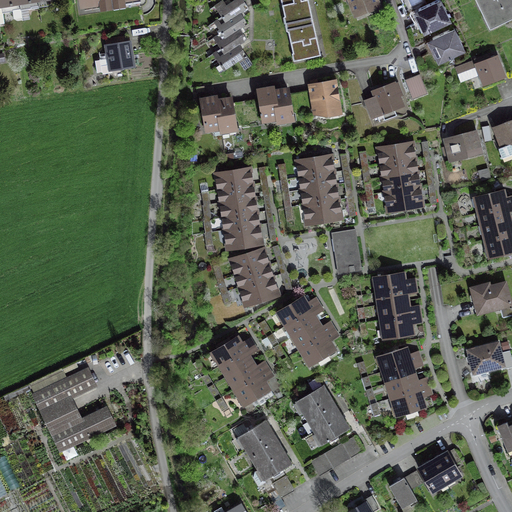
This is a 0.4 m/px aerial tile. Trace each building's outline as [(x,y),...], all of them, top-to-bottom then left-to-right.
[(12,6),(20,4),(19,0),(0,0),(3,13),(13,11),(12,6)] [(31,3),(38,2),(38,0),(19,0),(20,4),(21,10),(32,9),(31,3)] [(218,6),(216,6),(223,17),(227,22),(241,13),(248,8),(242,0),(240,0),(230,7),(226,0),(218,6)] [(281,0),(287,24),(316,18),(312,0),(281,0)] [(380,0),(353,0),(359,14),(382,5),(380,0)] [(437,0),(418,9),(428,30),(454,18),(445,0),(437,0)] [(511,0),(481,0),(495,27),(511,19),(511,0)] [(223,31),(227,37),(242,28),(248,24),(241,13),(227,22),(223,17),(216,21),(223,31)] [(325,56),(316,18),(287,24),(295,62),(325,56)] [(221,47),(226,53),(241,43),(248,38),(242,28),(227,37),(223,31),(215,36),(221,47)] [(456,29),(429,41),(439,63),(466,50),(456,29)] [(127,37),(108,40),(110,58),(100,59),(97,62),(96,66),(98,70),(102,72),(113,70),(112,67),(132,64),(127,37)] [(212,53),(224,73),(240,62),(246,72),(255,66),(249,58),(247,59),(244,55),(248,53),(241,43),(226,53),(221,47),(212,53)] [(487,85),(508,77),(500,55),(479,62),(487,85)] [(474,62),(457,68),(462,82),(479,75),(474,62)] [(419,77),(404,83),(413,104),(428,97),(419,77)] [(339,79),(311,84),(317,118),(345,113),(339,79)] [(376,95),(363,100),(372,121),(409,106),(399,80),(374,91),(376,95)] [(275,88),(256,91),(262,128),(276,126),(274,110),(279,109),(276,92),(275,88)] [(274,110),(278,129),(297,125),(289,90),(276,92),(279,109),(274,110)] [(218,98),(199,101),(204,137),(219,135),(217,118),(221,117),(218,101),(218,98)] [(239,136),(233,99),(218,101),(221,117),(217,118),(219,135),(220,139),(239,136)] [(255,101),(248,102),(250,113),(257,112),(255,101)] [(248,102),(240,103),(242,114),(250,113),(248,102)] [(511,120),(494,127),(502,148),(511,144),(511,120)] [(480,129),(445,137),(450,162),(485,154),(480,129)] [(382,164),(419,159),(417,141),(380,146),(382,164)] [(301,177),(337,171),(334,153),(298,159),(301,177)] [(421,171),(419,159),(382,164),(384,176),(421,171)] [(215,173),(218,191),(256,185),(253,167),(215,173)] [(339,184),(337,171),(301,177),(303,189),(339,184)] [(423,187),(421,171),(384,176),(386,192),(423,187)] [(341,200),(339,184),(303,189),(306,205),(341,200)] [(258,198),(256,185),(218,191),(220,204),(258,198)] [(426,207),(423,187),(386,192),(388,212),(426,207)] [(480,213),(511,205),(511,196),(510,197),(508,189),(476,197),(480,213)] [(260,212),(258,198),(220,204),(222,218),(260,212)] [(344,218),(341,200),(306,205),(309,224),(344,218)] [(511,205),(480,213),(483,225),(511,218),(511,205)] [(262,225),(260,212),(222,218),(224,231),(262,225)] [(511,218),(483,225),(487,240),(511,233),(511,218)] [(265,243),(262,225),(224,231),(227,249),(265,243)] [(356,230),(333,234),(341,276),(364,272),(356,230)] [(511,233),(487,240),(492,259),(511,253),(511,233)] [(232,258),(237,276),(272,265),(267,248),(232,258)] [(276,277),(272,265),(237,276),(241,288),(276,277)] [(377,293),(419,286),(418,278),(410,280),(408,271),(374,277),(377,293)] [(281,296),(276,277),(241,288),(247,307),(281,296)] [(493,282),(470,287),(478,316),(503,310),(505,318),(511,315),(511,292),(509,282),(494,286),(493,282)] [(420,294),(419,286),(377,293),(380,306),(413,300),(413,295),(420,294)] [(286,326),(320,305),(316,298),(311,302),(307,295),(303,297),(278,313),(286,326)] [(415,307),(413,300),(380,306),(382,321),(423,314),(422,305),(415,307)] [(325,311),(320,305),(286,326),(294,338),(322,320),(319,315),(325,311)] [(425,324),(423,314),(382,321),(386,340),(418,334),(416,325),(425,324)] [(326,326),(322,320),(294,338),(302,350),(336,329),(332,322),(326,326)] [(340,336),(336,329),(302,350),(313,368),(341,350),(334,340),(340,336)] [(213,352),(221,365),(255,343),(252,337),(244,342),(240,336),(213,352)] [(501,341),(469,349),(475,374),(511,365),(511,352),(511,349),(503,351),(501,341)] [(259,350),(255,343),(221,365),(228,376),(256,359),(253,354),(259,350)] [(383,371),(423,358),(421,351),(414,354),(411,346),(378,357),(383,371)] [(426,365),(423,358),(383,371),(387,385),(420,374),(418,368),(426,365)] [(260,365),(256,359),(228,376),(237,390),(272,369),(267,361),(260,365)] [(276,376),(272,369),(237,390),(246,406),(275,389),(270,380),(276,376)] [(88,371),(36,396),(60,447),(112,423),(105,407),(79,419),(69,398),(95,386),(88,371)] [(422,380),(420,374),(387,385),(392,398),(433,384),(430,377),(422,380)] [(436,393),(433,384),(392,398),(398,416),(426,406),(423,397),(436,393)] [(307,417),(335,399),(327,385),(298,402),(307,417)] [(374,397),(370,398),(375,414),(380,412),(374,397)] [(345,415),(335,399),(307,417),(316,432),(345,415)] [(345,415),(316,432),(324,445),(352,428),(345,415)] [(250,451),(278,434),(270,420),(241,437),(250,451)] [(511,426),(511,423),(500,427),(511,453),(511,426)] [(288,450),(278,434),(250,451),(259,467),(288,450)] [(351,440),(358,453),(365,449),(358,436),(351,440)] [(351,440),(345,443),(352,456),(358,453),(351,440)] [(334,467),(352,456),(345,443),(326,454),(334,467)] [(296,464),(288,450),(259,467),(267,481),(296,464)] [(451,450),(435,459),(450,485),(466,476),(451,450)] [(214,451),(199,459),(205,469),(219,461),(214,451)] [(326,471),(334,467),(326,454),(318,458),(326,471)] [(326,471),(318,458),(312,462),(319,475),(326,471)] [(435,494),(450,485),(435,459),(420,468),(435,494)] [(417,472),(411,475),(417,487),(418,488),(424,485),(417,472)] [(411,475),(392,486),(404,508),(419,500),(413,489),(417,487),(411,475)] [(281,480),(289,494),(296,490),(288,476),(281,480)] [(282,498),(289,494),(281,480),(275,484),(278,490),(282,498)] [(278,490),(271,494),(280,510),(287,506),(282,498),(278,490)] [(368,503),(351,511),(378,511),(381,510),(373,496),(366,500),(368,503)] [(249,511),(244,503),(227,511),(249,511)]
